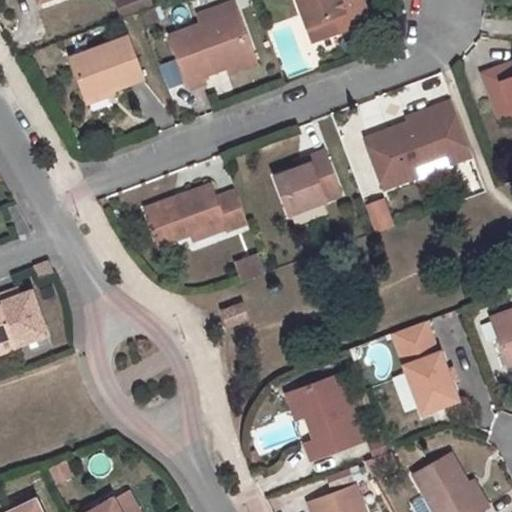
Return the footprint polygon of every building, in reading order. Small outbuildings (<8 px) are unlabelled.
[(150,0),(121,0),(126,13),(152,4),(150,0)] [(299,0),(314,42),(353,27),(349,18),(369,11),(364,0),(345,0),(343,1),(342,0),(299,0)] [(198,15),(201,24),(238,11),(234,2),(198,15)] [(201,24),(170,35),(190,88),(206,82),(204,75),(228,66),(255,56),(238,11),(201,24)] [(349,18),(353,27),(372,20),(369,11),(349,18)] [(71,57),(87,99),(143,78),(127,36),(71,57)] [(255,56),(228,66),(230,73),(258,63),(255,56)] [(475,156),(455,101),(433,109),(435,114),(411,123),(367,140),(386,189),(421,176),(422,181),(455,169),(453,164),(475,156)] [(433,109),(409,118),(411,123),(435,114),(433,109)] [(299,168),(277,177),(291,215),(342,196),(326,151),(309,157),(312,163),(299,168)] [(309,157),(296,162),(299,168),(312,163),(309,157)] [(180,196),(146,208),(159,245),(192,233),(223,221),(225,227),(227,230),(248,222),(236,190),(216,198),(211,184),(185,194),(187,199),(182,201),(180,196)] [(384,196),(365,201),(373,231),(392,226),(384,196)] [(192,233),(194,239),(225,227),(223,221),(192,233)] [(261,256),(236,265),(243,284),(268,275),(261,256)] [(17,288),(4,293),(8,303),(19,333),(23,343),(54,332),(37,288),(20,294),(17,288)] [(8,303),(0,305),(0,340),(19,333),(8,303)] [(244,306),(224,313),(230,328),(249,321),(244,306)] [(511,310),(493,318),(510,366),(511,364),(511,310)] [(427,323),(394,336),(424,415),(460,402),(453,384),(449,372),(442,355),(440,356),(427,323)] [(454,370),(449,372),(453,384),(459,382),(454,370)] [(404,371),(391,375),(404,416),(417,412),(404,371)] [(339,378),(297,394),(306,417),(316,443),(306,447),(312,462),(364,443),(339,378)] [(297,394),(290,397),(299,420),(306,417),(297,394)] [(383,436),(371,440),(376,455),(388,450),(383,436)] [(435,511),(480,511),(477,507),(480,506),(465,481),(448,450),(412,470),(435,511)] [(102,451),(85,462),(95,477),(112,467),(102,451)] [(65,460),(48,467),(55,485),(72,478),(65,460)] [(357,463),(325,475),(329,487),(361,476),(357,463)] [(471,477),(465,481),(480,506),(485,502),(471,477)] [(364,511),(354,485),(311,501),(314,511),(364,511)] [(115,499),(122,511),(141,511),(130,491),(115,499)] [(122,511),(115,499),(115,498),(90,511),(122,511)] [(44,511),(38,499),(10,511),(44,511)]
